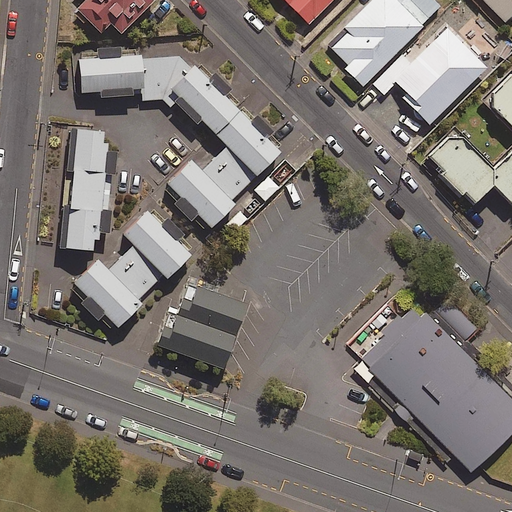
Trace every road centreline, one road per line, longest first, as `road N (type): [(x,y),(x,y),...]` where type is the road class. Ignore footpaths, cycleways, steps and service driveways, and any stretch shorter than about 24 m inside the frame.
road 1 (secondary): [(427,508),(0,356)]
road 2 (residential): [(511,305),(208,0)]
road 3 (unclassified): [(0,332),(32,0)]
